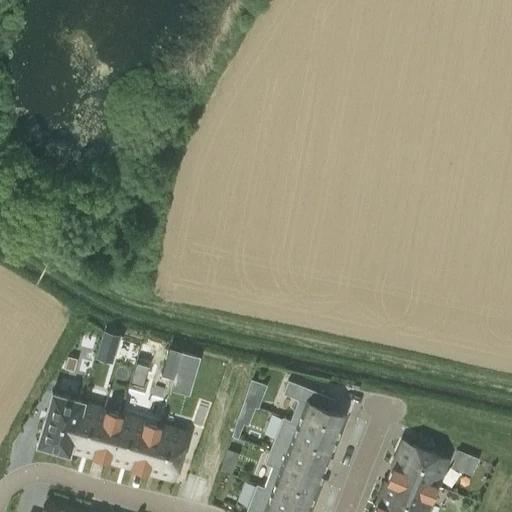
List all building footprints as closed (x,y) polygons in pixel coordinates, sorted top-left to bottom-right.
[(100,342),(117,347),(120,336),(103,331),(100,342)] [(175,369),(190,374),(195,355),(180,351),(175,369)] [(67,354),(64,366),(73,369),(76,357),(67,354)] [(82,359),(79,369),(87,371),(90,361),(82,359)] [(298,398),(290,419),(334,436),(343,414),(321,405),(326,394),(288,379),(283,392),(298,398)] [(51,391),(36,443),(67,451),(69,447),(68,446),(81,402),(82,399),(51,391)] [(244,395),(242,401),(243,401),(254,405),(258,407),(260,401),(244,395)] [(68,446),(69,447),(91,453),(91,454),(107,459),(107,458),(107,457),(120,413),(121,412),(105,407),(104,409),(81,402),(68,446)] [(107,457),(107,458),(130,464),(130,465),(146,470),(146,469),(145,468),(158,423),(159,424),(159,423),(143,418),(143,419),(120,413),(107,457)] [(334,436),(290,419),(282,416),(269,450),(300,461),(304,450),(326,458),(334,436)] [(145,468),(146,469),(172,476),(185,431),(159,424),(158,423),(145,468)] [(241,427),(234,425),(231,435),(237,437),(241,427)] [(393,465),(392,465),(436,482),(446,458),(403,440),(393,465)] [(470,453),(458,448),(452,464),(463,469),(470,453)] [(272,465),(264,486),(308,503),(317,481),(295,472),(300,461),(269,450),(264,462),(272,465)] [(377,502),(377,503),(401,511),(423,511),(429,498),(430,499),(437,483),(436,483),(436,482),(392,465),(393,465),(392,464),(385,480),(386,480),(377,502)] [(305,511),(308,503),(264,486),(256,483),(244,511),(305,511)] [(401,511),(377,503),(377,502),(376,501),(371,511),(401,511)] [(66,511),(67,510),(44,503),(41,511),(66,511)]
